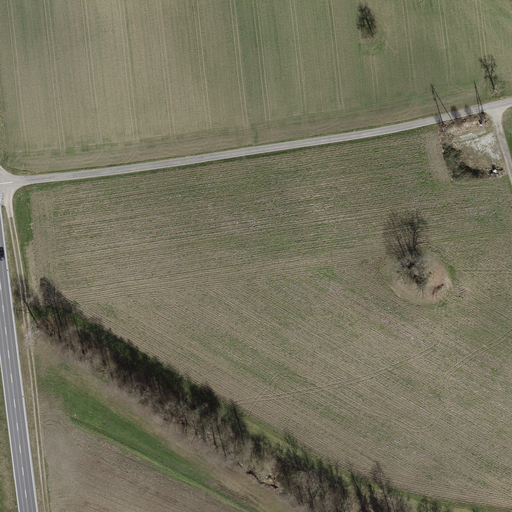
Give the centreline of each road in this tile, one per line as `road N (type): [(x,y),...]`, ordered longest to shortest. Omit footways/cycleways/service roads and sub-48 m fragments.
road 1 (unclassified): [(0,183),(382,131),(511,100)]
road 2 (track): [(47,511),(25,308),(0,189)]
road 3 (secondary): [(0,277),(28,511)]
